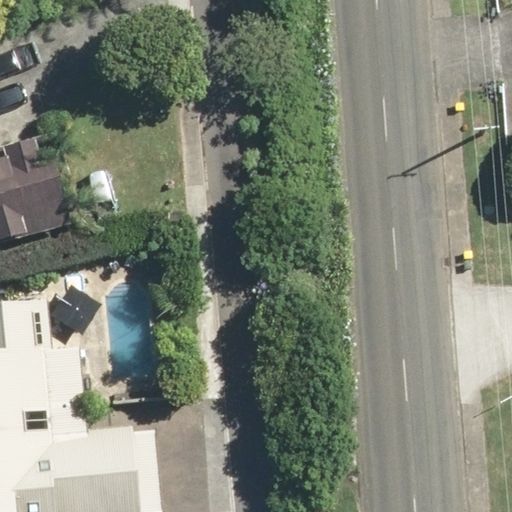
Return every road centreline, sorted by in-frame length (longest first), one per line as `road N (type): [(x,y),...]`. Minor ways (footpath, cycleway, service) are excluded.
road 1 (tertiary): [(379,0),(408,369)]
road 2 (tertiary): [(408,369),(419,511)]
